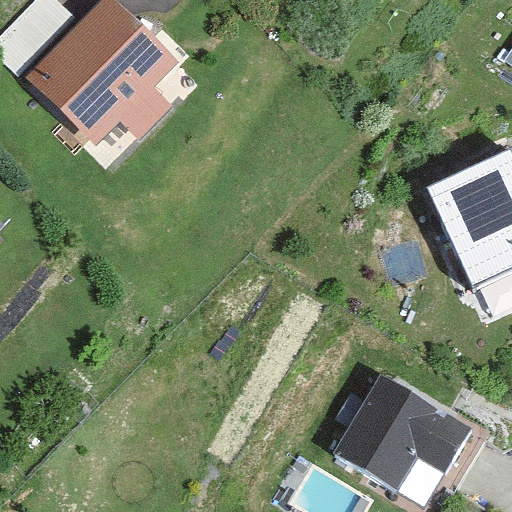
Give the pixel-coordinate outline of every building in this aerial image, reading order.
[(55,0),(34,0),(0,38),(0,43),(17,59),(63,7),(55,0)] [(133,0),(126,0),(44,82),(117,154),(145,127),(163,145),(194,114),(174,94),(201,66),(133,0)] [(511,149),(509,143),(425,181),(471,281),(511,261),(511,149)] [(0,212),(0,257),(23,234),(0,212)] [(494,434),(397,378),(350,457),(415,495),(432,466),(464,485),(494,434)]
